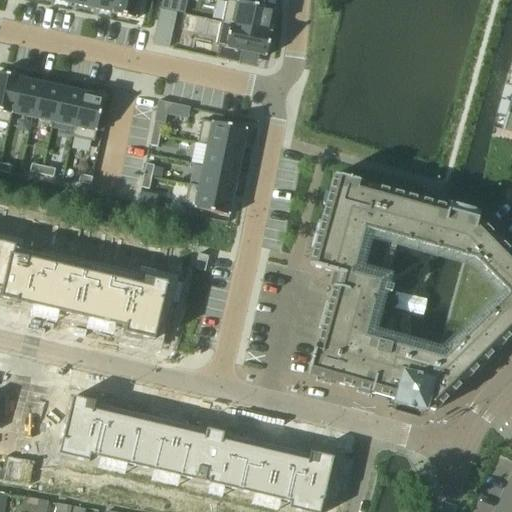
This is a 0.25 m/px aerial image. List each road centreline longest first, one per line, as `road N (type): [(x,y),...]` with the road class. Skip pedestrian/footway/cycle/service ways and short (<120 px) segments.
road 1 (residential): [(206,388),(280,95)]
road 2 (residential): [(280,95),(0,32)]
road 3 (residential): [(206,388),(0,339)]
road 4 (residential): [(372,430),(206,388)]
